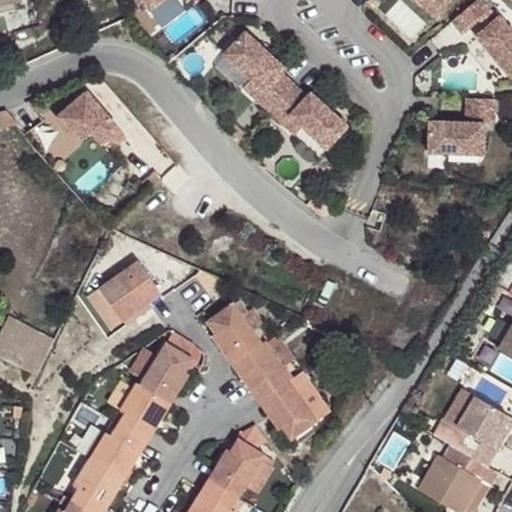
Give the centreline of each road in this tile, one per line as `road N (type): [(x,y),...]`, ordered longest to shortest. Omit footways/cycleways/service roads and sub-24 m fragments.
road 1 (unclassified): [(339,252),(256,191),(135,65),(74,64),(0,95)]
road 2 (residential): [(511,228),(343,471)]
road 3 (unclassified): [(171,299),(217,364),(220,391),(146,511)]
road 4 (unclassified): [(389,121),(290,21),(291,0)]
road 5 (unclassified): [(389,121),(339,252)]
road 6 (unclassified): [(330,0),(398,67),(400,91)]
